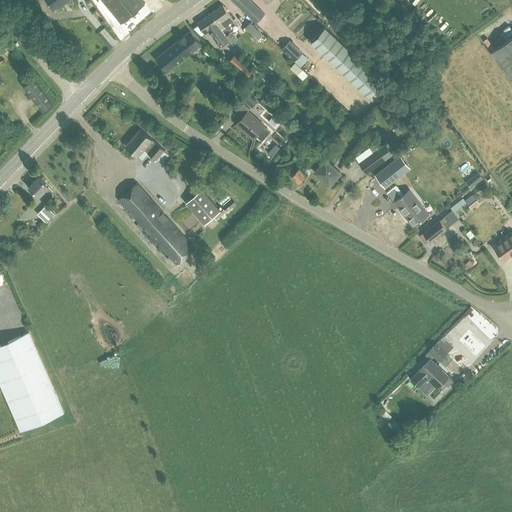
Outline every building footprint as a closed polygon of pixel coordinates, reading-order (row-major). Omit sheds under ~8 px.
[(48,0),(55,10),(68,0),(48,0)] [(103,0),(122,22),(145,3),(142,0),(103,0)] [(249,0),(232,0),(257,23),(265,14),(249,0)] [(98,19),(109,15),(105,5),(95,9),(98,19)] [(224,5),(211,14),(221,29),(225,27),(228,30),(231,27),(229,24),(234,21),(224,5)] [(376,6),(369,11),(373,16),(380,12),(376,6)] [(209,30),(213,34),(221,46),(230,40),(221,29),(211,14),(198,23),(205,33),(209,30)] [(263,35),(259,31),(251,22),(245,27),(254,36),(252,38),(256,42),(263,35)] [(383,83),(325,28),(311,42),(369,97),(383,83)] [(190,31),(156,58),(167,72),(201,45),(190,31)] [(232,32),(226,36),(227,36),(230,40),(232,43),(237,39),(232,32)] [(511,80),(511,36),(491,52),(511,80)] [(490,37),(486,40),(491,47),(495,45),(490,37)] [(290,41),(282,49),(301,67),(308,59),(290,41)] [(1,43),(0,44),(0,61),(9,54),(1,43)] [(208,45),(205,49),(212,55),(216,52),(208,45)] [(235,54),(229,61),(247,78),(254,71),(235,54)] [(299,67),(294,71),(298,75),(303,70),(299,67)] [(309,84),(315,78),(311,74),(305,80),(309,84)] [(42,111),(54,102),(35,77),(23,86),(42,111)] [(246,102),(252,108),(257,104),(250,97),(246,102)] [(270,131),(264,126),(265,125),(248,111),(250,108),(244,103),(234,114),(240,119),(235,124),(242,130),(243,129),(253,138),(255,136),(262,141),(270,131)] [(277,125),(280,121),(274,117),(271,121),(277,125)] [(166,150),(153,139),(141,128),(126,146),(138,156),(145,148),(148,151),(157,160),(166,150)] [(274,156),(283,148),(273,137),(264,146),(274,156)] [(386,144),(359,163),(366,173),(393,154),(386,144)] [(400,155),(375,175),(385,188),(411,168),(400,155)] [(325,159),(314,171),(328,185),(340,173),(325,159)] [(299,185),(307,175),(298,168),(290,177),(299,185)] [(38,197),(49,187),(39,177),(29,188),(38,197)] [(177,265),(195,249),(137,182),(118,200),(177,265)] [(201,188),(185,202),(205,224),(213,217),(220,210),(201,188)] [(393,201),(413,226),(429,214),(409,189),(393,201)] [(474,194),(466,200),(469,205),(477,199),(474,194)] [(220,210),(213,217),(216,220),(216,219),(223,213),(225,215),(227,213),(233,208),(236,205),(234,202),(225,210),(224,209),(222,212),(220,210)] [(460,202),(452,208),(455,212),(463,205),(460,202)] [(46,222),(55,214),(46,205),(38,214),(46,222)] [(440,219),(423,232),(430,241),(435,237),(438,240),(443,236),(441,233),(447,228),(443,223),(440,219)] [(511,230),(492,245),(503,260),(511,253),(511,230)] [(470,260),(465,265),(468,269),(474,264),(470,260)] [(0,286),(9,284),(5,272),(0,273),(0,286)] [(0,383),(21,431),(64,412),(29,333),(0,345),(0,383)] [(440,360),(454,346),(443,336),(429,350),(440,360)] [(431,358),(411,378),(419,386),(428,394),(436,386),(438,387),(448,375),(431,358)] [(383,416),(387,412),(382,408),(379,411),(383,416)] [(393,416),(388,421),(399,432),(404,427),(393,416)] [(386,443),(376,453),(381,458),(391,448),(386,443)]
